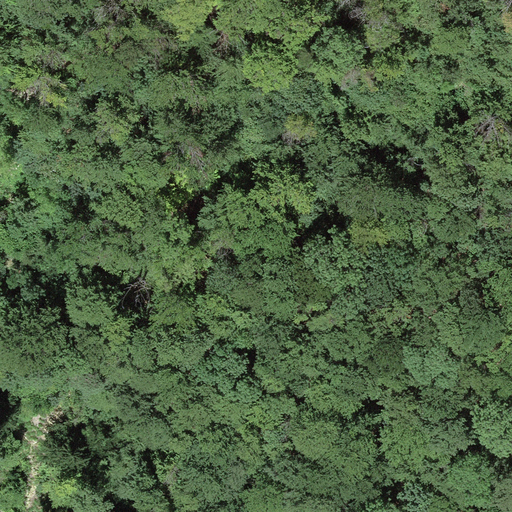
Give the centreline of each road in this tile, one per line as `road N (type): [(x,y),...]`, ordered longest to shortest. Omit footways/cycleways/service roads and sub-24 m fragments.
road 1 (track): [(0,132),(126,174),(260,189),(511,284)]
road 2 (track): [(343,0),(511,96)]
